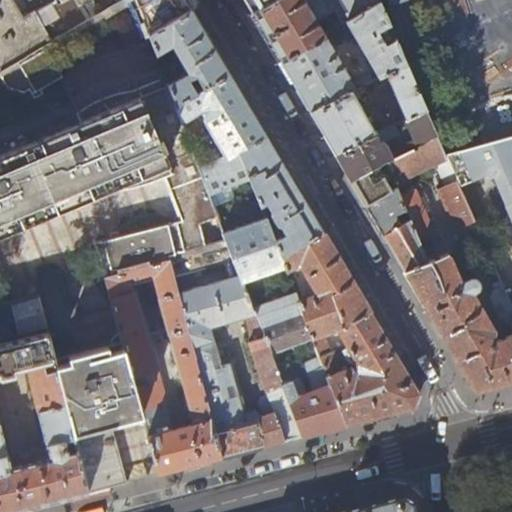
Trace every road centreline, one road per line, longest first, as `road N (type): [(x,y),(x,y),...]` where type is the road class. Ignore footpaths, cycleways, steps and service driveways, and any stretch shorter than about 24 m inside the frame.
road 1 (residential): [(216,0),(446,403),(444,445)]
road 2 (tertiary): [(444,445),(191,511)]
